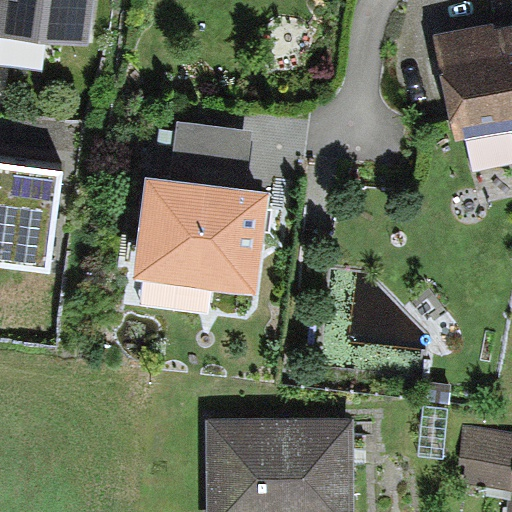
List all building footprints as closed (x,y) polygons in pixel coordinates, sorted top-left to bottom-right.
[(0,0),(0,15),(74,22),(75,0),(0,0)] [(511,107),(511,13),(436,25),(449,117),(511,107)] [(252,267),(266,162),(147,146),(133,252),(252,267)] [(0,257),(45,264),(58,163),(0,154),(0,257)] [(206,511),(331,511),(332,423),(208,422),(206,511)] [(490,511),(511,511),(511,434),(471,432),(466,511),(490,511)]
